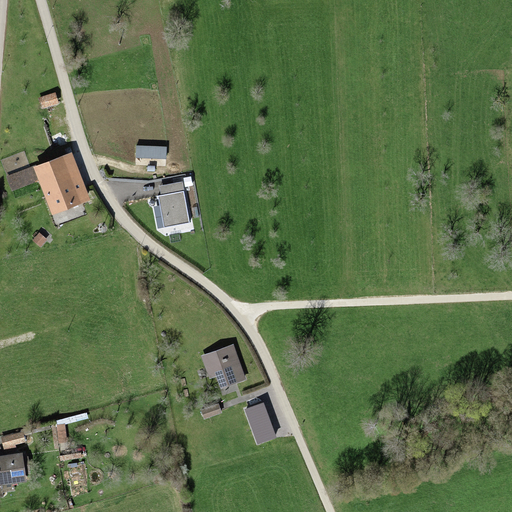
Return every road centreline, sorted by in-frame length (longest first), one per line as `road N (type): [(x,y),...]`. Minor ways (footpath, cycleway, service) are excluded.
road 1 (tertiary): [(330,511),(245,317),(143,241),(98,185),(38,0)]
road 2 (track): [(245,317),(275,307),(511,297)]
